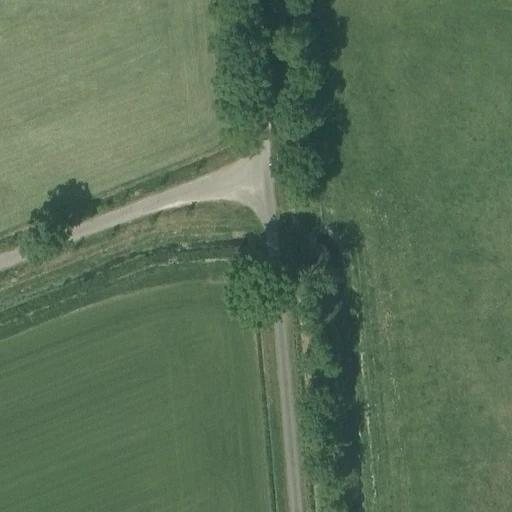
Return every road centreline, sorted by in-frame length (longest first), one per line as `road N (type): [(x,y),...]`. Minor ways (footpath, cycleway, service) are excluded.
road 1 (unclassified): [(304,511),(263,170)]
road 2 (unclassified): [(0,270),(263,170)]
road 3 (unclassified): [(263,170),(251,0)]
